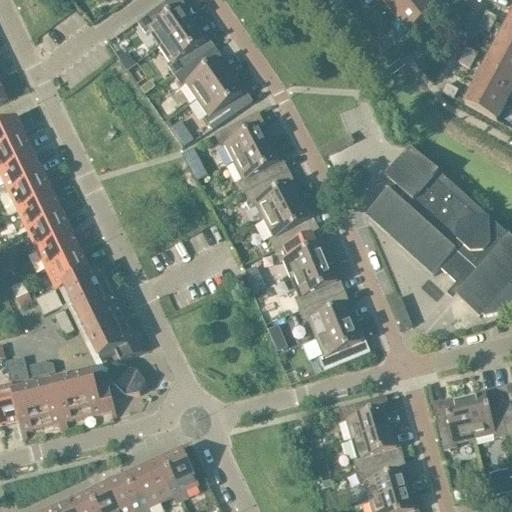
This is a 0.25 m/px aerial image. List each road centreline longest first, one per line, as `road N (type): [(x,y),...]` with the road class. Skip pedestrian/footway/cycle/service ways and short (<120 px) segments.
road 1 (residential): [(404,370),(279,98),(211,0)]
road 2 (residential): [(188,391),(35,76)]
road 3 (residential): [(225,415),(404,370)]
road 4 (residential): [(0,464),(167,420)]
road 5 (residential): [(447,511),(404,370)]
road 6 (residential): [(35,76),(154,0)]
